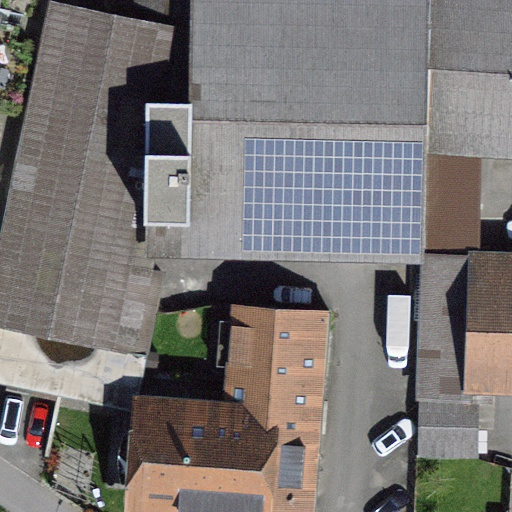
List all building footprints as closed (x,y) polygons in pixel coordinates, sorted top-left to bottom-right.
[(424,218),(427,145),(428,0),(54,0),(0,261),(0,378),(91,398),(92,396),(133,405),(160,274),(126,267),(136,218),(190,220),(191,222),(424,226),(424,218)] [(511,0),(428,0),(427,145),(511,150),(511,0)] [(511,259),(486,259),(487,220),(424,218),(424,226),(420,397),(474,397),(475,364),(511,365),(511,259)] [(325,378),(330,313),(238,305),(229,422),(144,416),(138,498),(227,505),(226,507),(296,511),(299,511),(310,377),(325,378)] [(474,397),(420,397),(420,455),(478,455),(478,398),(474,397)]
